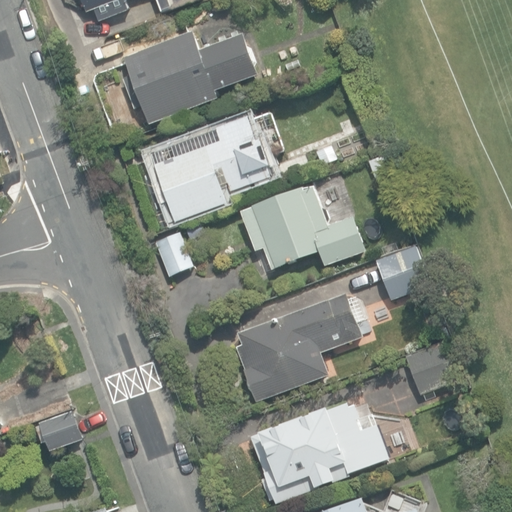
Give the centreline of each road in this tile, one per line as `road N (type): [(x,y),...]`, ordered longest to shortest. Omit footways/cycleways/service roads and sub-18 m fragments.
road 1 (residential): [(75,220),(180,511)]
road 2 (residential): [(0,9),(75,220)]
